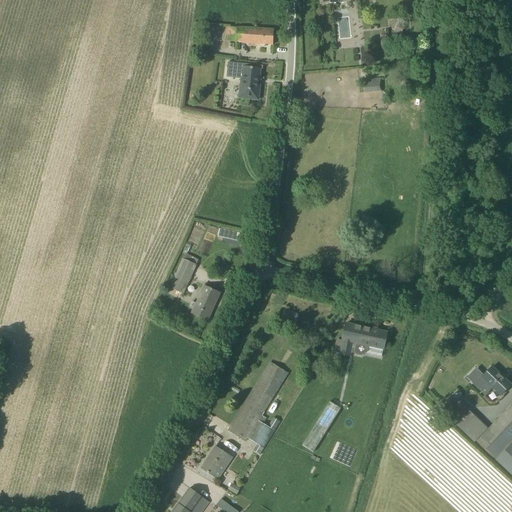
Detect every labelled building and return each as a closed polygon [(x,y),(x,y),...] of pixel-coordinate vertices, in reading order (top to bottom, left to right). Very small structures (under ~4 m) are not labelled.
[(237,28),(236,42),(236,43),(273,45),(274,30),(237,28)] [(233,78),(243,79),(243,81),(240,81),(238,98),(258,100),(259,90),(257,89),(258,78),(259,78),(260,69),(245,67),(245,64),(235,63),(233,78)] [(381,91),(379,79),(372,80),(372,83),(367,83),(367,80),(363,80),(365,93),(381,91)] [(183,294),(197,265),(193,264),(184,259),(170,288),(183,294)] [(207,321),(220,293),(204,286),(192,314),(207,321)] [(299,315),(286,309),(282,319),(296,324),(299,315)] [(384,349),(387,333),(345,323),(339,355),(350,357),(351,354),(361,356),(368,352),(369,346),(384,349)] [(267,419),(260,415),(286,373),(271,362),(228,431),(245,442),(247,438),(257,445),(253,451),(260,456),(281,422),(273,417),(267,427),(263,424),(267,419)] [(492,367),(484,376),(481,373),(472,383),(485,396),(492,388),(501,396),(511,386),(492,367)] [(477,442),(494,458),(511,439),(511,406),(489,430),(458,399),(444,414),(455,425),(458,427),(457,427),(473,443),(479,437),(481,438),(477,442)] [(313,453),(340,409),(330,402),(302,446),(313,453)] [(511,442),(496,461),(511,475),(511,442)] [(217,479),(223,470),(232,458),(215,447),(201,469),(217,479)] [(206,493),(196,485),(192,490),(189,489),(171,511),(201,511),(208,503),(202,498),(206,493)] [(235,486),(231,492),(236,495),(240,489),(235,486)] [(220,499),(216,506),(219,508),(224,511),(237,511),(238,511),(234,509),(224,502),(220,499)]
